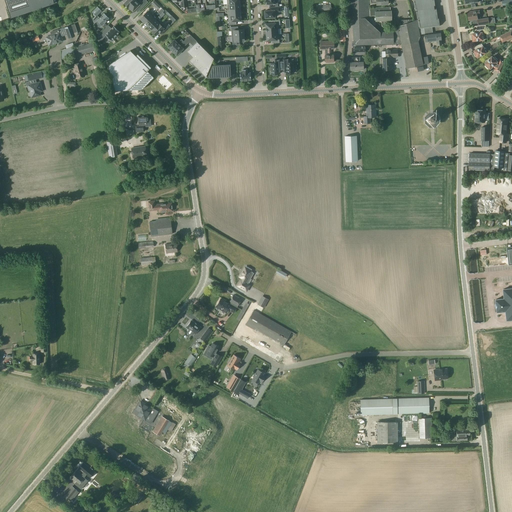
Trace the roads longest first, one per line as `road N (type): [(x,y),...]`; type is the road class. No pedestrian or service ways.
road 1 (unclassified): [(10,511),(201,285),(184,129),(192,105)]
road 2 (tertiary): [(472,351),(459,231),(460,83)]
road 3 (residential): [(233,340),(284,367),(343,355),(472,351)]
road 4 (tertiary): [(260,93),(460,83)]
road 5 (unclassified): [(192,105),(161,98),(0,121)]
road 6 (tertiary): [(491,511),(472,351)]
road 7 (tertiary): [(106,0),(200,90)]
